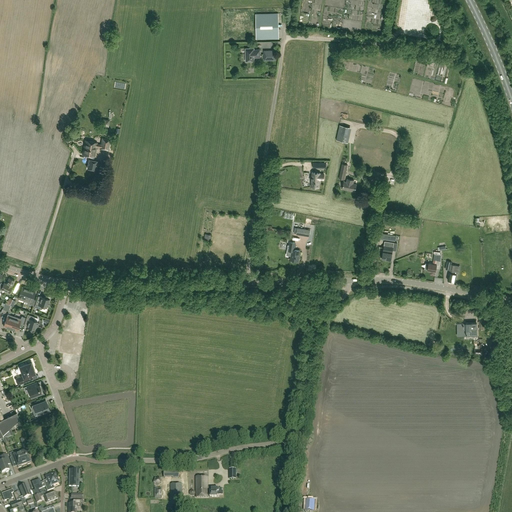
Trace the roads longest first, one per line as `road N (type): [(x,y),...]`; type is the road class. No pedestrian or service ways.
road 1 (unclassified): [(57,464),(184,460),(282,440),(301,412),(311,338),(349,280)]
road 2 (tertiary): [(349,280),(66,282)]
road 3 (tertiary): [(511,300),(349,280)]
road 4 (track): [(342,40),(348,59),(455,87)]
